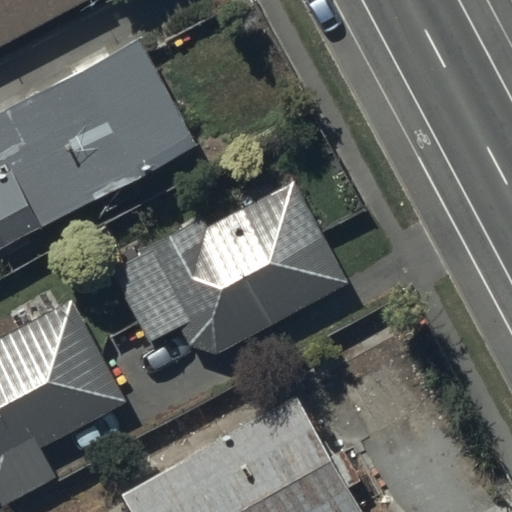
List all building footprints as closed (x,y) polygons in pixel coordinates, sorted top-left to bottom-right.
[(0,0),(0,32),(63,0),(0,0)] [(133,174),(194,141),(184,123),(189,120),(175,94),(169,98),(134,34),(107,49),(105,45),(68,64),(72,71),(0,109),(0,172),(0,174),(0,173),(0,238),(97,187),(106,203),(139,186),(133,174)] [(204,224),(199,214),(106,263),(145,339),(177,323),(177,324),(178,325),(179,327),(179,328),(180,329),(180,331),(181,332),(182,333),(183,334),(184,335),(184,337),(185,338),(186,339),(187,340),(188,341),(190,342),(191,343),(192,343),(193,344),(194,345),(196,346),(197,346),(198,347),(200,348),(201,348),(202,349),(204,349),(205,349),(206,350),(208,350),(209,350),(211,350),(212,350),(214,350),(215,350),(346,281),(291,177),(204,224)] [(0,499),(53,471),(39,445),(125,399),(70,297),(58,304),(50,289),(10,310),(18,324),(0,334),(0,499)] [(360,511),(289,391),(118,492),(129,511),(360,511)]
